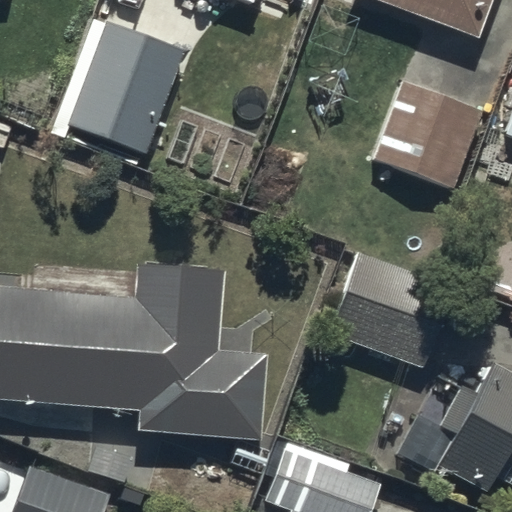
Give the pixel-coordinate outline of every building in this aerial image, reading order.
[(489,0),(358,0),(474,42),(489,0)] [(181,58),(103,31),(67,133),(146,161),(181,58)] [(477,116),(398,87),(371,162),(449,191),(477,116)] [(511,103),(500,137),(511,141),(511,103)] [(511,235),(510,235),(488,299),(511,306),(511,235)] [(511,382),(488,370),(471,401),(420,373),(451,292),(352,253),(320,335),(408,369),(370,438),(396,452),(392,460),(431,480),(436,471),(485,497),(493,482),(511,492),(511,382)] [(133,303),(0,291),(0,406),(139,418),(137,437),(258,447),(265,360),(211,356),(218,275),(136,268),(133,303)] [(366,511),(375,489),(280,452),(259,507),(272,511),(366,511)] [(105,511),(109,502),(25,473),(11,511),(105,511)]
